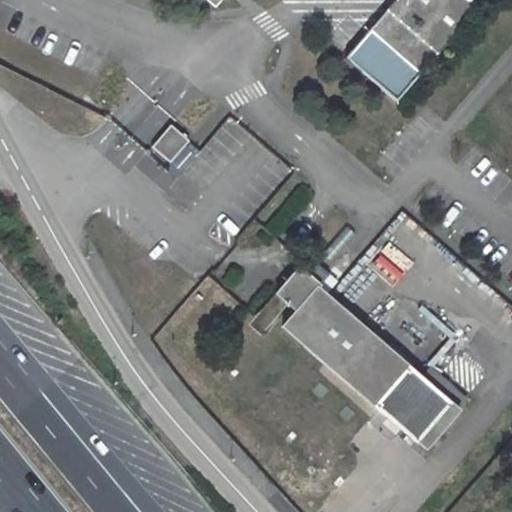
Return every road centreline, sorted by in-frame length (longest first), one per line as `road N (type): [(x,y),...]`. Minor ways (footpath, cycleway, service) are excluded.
road 1 (unclassified): [(258,511),(110,336),(0,147)]
road 2 (unknown): [(102,153),(184,232),(244,257),(291,237),(337,183)]
road 3 (unknown): [(511,378),(394,511)]
road 4 (trunk): [(153,511),(82,429),(28,398)]
road 5 (trunk): [(119,511),(28,398)]
